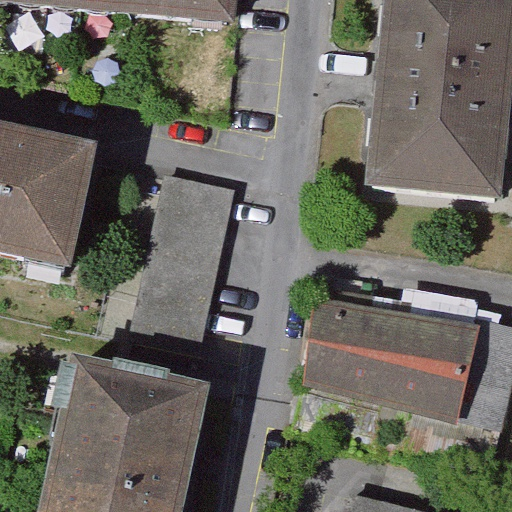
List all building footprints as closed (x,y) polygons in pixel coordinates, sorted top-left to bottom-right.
[(57,0),(0,0),(0,7),(56,13),(57,0)] [(57,0),(56,13),(232,30),(235,0),(57,0)] [(511,186),(511,0),(402,0),(388,195),(511,204),(511,186)] [(96,161),(0,141),(0,256),(73,272),(96,161)] [(247,192),(176,177),(141,340),(213,355),(247,192)] [(511,331),(484,321),(315,292),(308,379),(506,433),(511,405),(511,331)] [(54,497),(116,511),(179,511),(203,404),(80,376),(54,497)] [(441,511),(356,492),(351,511),(441,511)] [(116,511),(54,497),(50,511),(116,511)]
